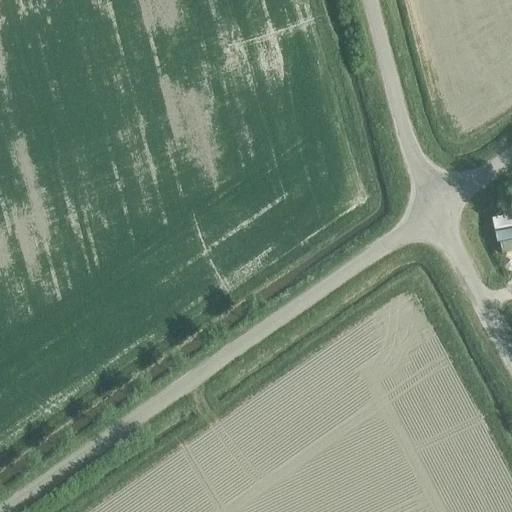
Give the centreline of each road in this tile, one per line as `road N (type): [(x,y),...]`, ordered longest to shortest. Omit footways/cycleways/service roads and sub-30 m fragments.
road 1 (unclassified): [(2,511),(434,213)]
road 2 (unclassified): [(434,213),(401,125),(370,0)]
road 3 (unclassified): [(511,363),(434,213)]
